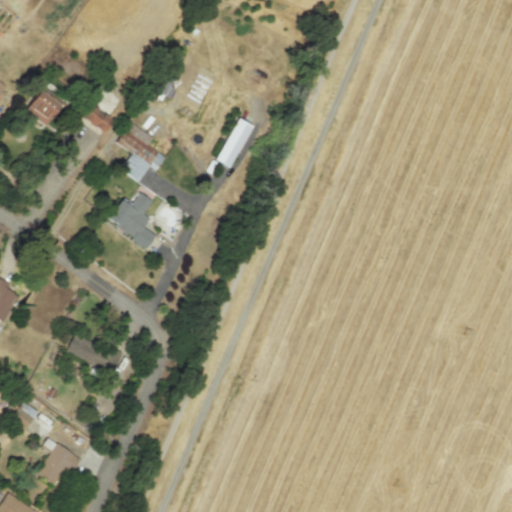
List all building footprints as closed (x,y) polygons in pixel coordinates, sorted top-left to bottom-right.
[(58,99),(37,86),(21,112),(43,125),(58,99)] [(90,103),(107,116),(119,99),(103,87),(90,103)] [(77,118),(101,132),(110,118),(86,104),(77,118)] [(236,114),(251,123),(227,164),(212,156),(236,114)] [(128,120),(113,140),(129,151),(118,167),(135,179),(147,163),(153,168),(162,155),(145,142),(150,135),(128,120)] [(128,202),(119,196),(105,214),(111,219),(112,218),(114,220),(113,223),(125,232),(126,231),(130,234),(128,237),(143,247),(153,233),(141,224),(147,215),(141,211),(150,199),(137,190),(128,202)] [(0,321),(0,322),(15,296),(4,290),(7,285),(0,280),(0,321)] [(110,373),(117,354),(70,334),(62,352),(110,373)] [(34,412),(18,400),(5,417),(21,429),(34,412)] [(50,485),(61,468),(68,473),(77,459),(44,437),(37,448),(46,453),(32,473),(50,485)] [(33,511),(1,494),(0,496),(0,511),(33,511)]
